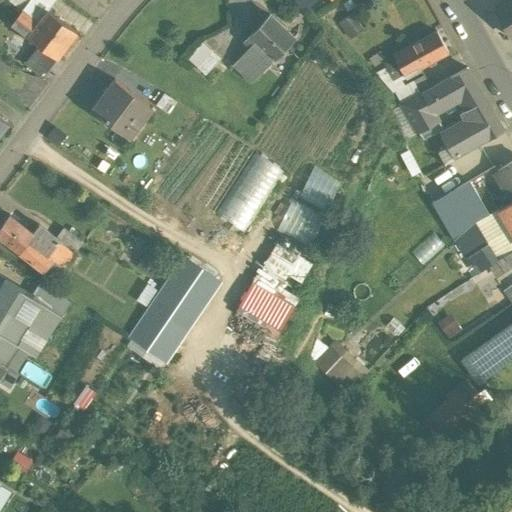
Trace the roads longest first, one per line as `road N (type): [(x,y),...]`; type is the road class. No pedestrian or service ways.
road 1 (residential): [(131,0),(0,171)]
road 2 (unknown): [(475,40),(385,94),(364,197)]
